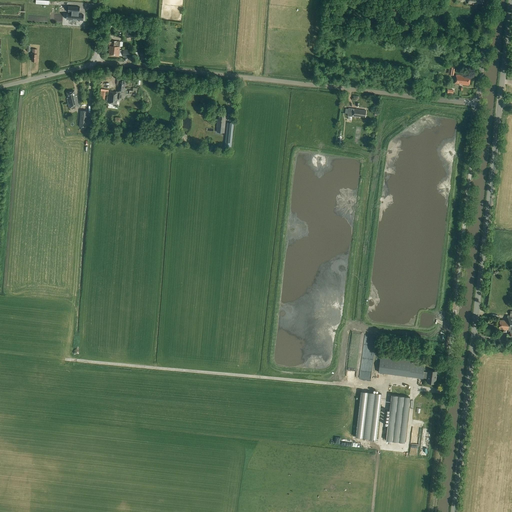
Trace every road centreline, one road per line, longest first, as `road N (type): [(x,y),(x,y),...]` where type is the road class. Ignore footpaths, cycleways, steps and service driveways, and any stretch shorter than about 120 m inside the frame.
road 1 (tertiary): [(455,511),(511,0)]
road 2 (unclassified): [(445,393),(488,0)]
road 3 (track): [(477,103),(96,59)]
road 4 (unclassified): [(0,87),(96,59),(101,0)]
